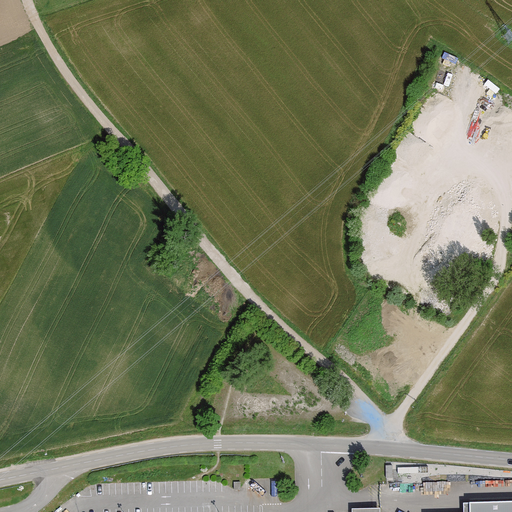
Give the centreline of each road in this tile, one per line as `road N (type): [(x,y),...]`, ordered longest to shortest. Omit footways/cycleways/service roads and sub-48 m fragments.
road 1 (track): [(387,449),(353,387),(254,301),(87,99),(28,0)]
road 2 (tertiary): [(511,459),(218,442),(0,480)]
road 3 (track): [(383,436),(491,288),(502,257),(495,227)]
